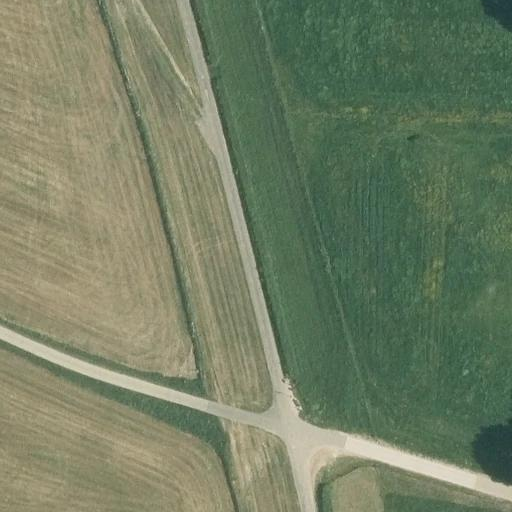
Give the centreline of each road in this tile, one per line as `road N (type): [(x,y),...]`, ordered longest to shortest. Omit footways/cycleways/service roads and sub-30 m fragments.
road 1 (unclassified): [(289,430),(181,0)]
road 2 (unclassified): [(289,430),(108,377),(0,333)]
road 3 (unclassified): [(511,494),(289,430)]
